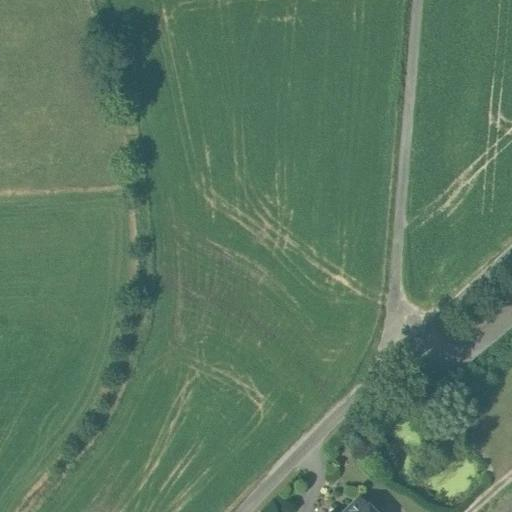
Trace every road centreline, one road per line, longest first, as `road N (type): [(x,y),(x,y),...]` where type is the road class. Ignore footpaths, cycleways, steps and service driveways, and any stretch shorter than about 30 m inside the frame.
road 1 (unclassified): [(406,347),(394,298),(412,0)]
road 2 (unclassified): [(245,511),(406,347)]
road 3 (unclassified): [(406,347),(511,253)]
